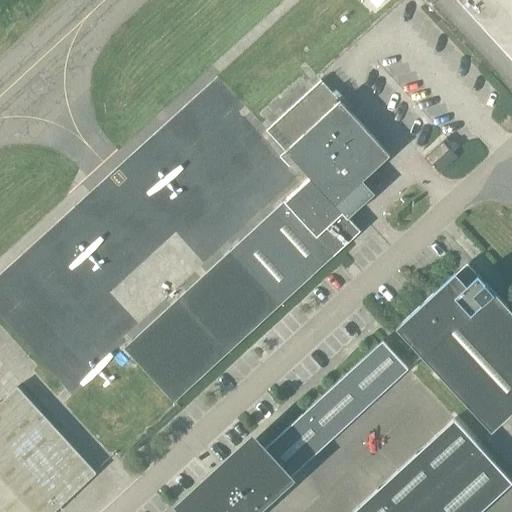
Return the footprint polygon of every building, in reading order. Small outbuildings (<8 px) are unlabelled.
[(309,178),(123,348),(173,403),(333,256),(360,232),(348,218),(374,194),(362,181),(389,156),(321,82),(267,132),(285,151),(309,178)] [(424,159),(431,167),(449,150),(442,142),(424,159)] [(396,329),(491,432),(511,412),(511,312),(466,263),(396,329)] [(253,511),(289,479),(329,443),(368,407),(408,370),(382,342),(342,379),(303,415),(264,450),(258,444),(258,445),(227,473),(225,471),(219,477),(215,481),(216,482),(185,511),(253,511)] [(114,454),(168,403),(124,357),(70,407),(114,454)] [(0,403),(0,511),(53,511),(95,474),(17,388),(0,403)] [(375,493),(353,511),(480,511),(511,483),(478,447),(454,420),(414,457),(375,493)]
